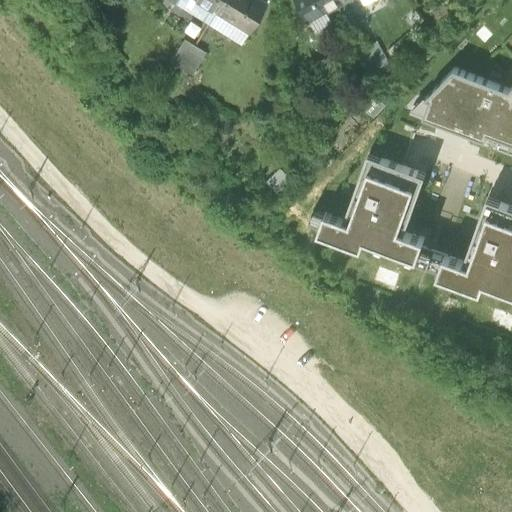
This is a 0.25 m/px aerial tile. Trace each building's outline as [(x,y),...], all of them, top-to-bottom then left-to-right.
[(214,14),(222,0),(176,0),(174,4),(207,25),(214,14)] [(259,0),(222,0),(214,14),(247,35),(266,4),(259,0)] [(341,0),(295,0),(308,22),(343,2),(341,0)] [(181,68),(193,48),(182,41),(170,61),(181,68)] [(378,41),(368,47),(379,66),(388,60),(378,41)] [(369,71),(379,66),(368,47),(358,52),(369,71)] [(203,54),(193,48),(181,68),(191,74),(203,54)] [(511,89),(510,87),(454,68),(425,97),(429,99),(423,116),(486,139),(489,132),(511,140),(511,89)] [(374,92),(362,105),(373,116),(385,103),(374,92)] [(333,107),(319,121),(328,129),(341,115),(333,107)] [(425,175),(367,155),(344,221),(324,214),(317,235),(361,250),(364,242),(416,261),(424,241),(404,234),(425,175)] [(291,179),(280,168),(267,182),(278,192),(291,179)] [(511,206),(487,197),(463,264),(443,257),(436,277),(480,293),(484,284),(511,294),(511,206)]
